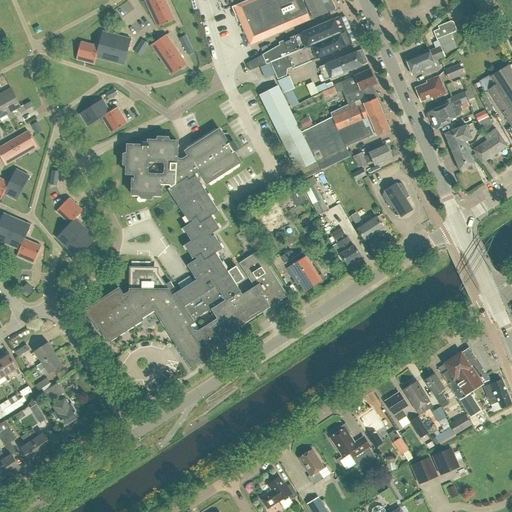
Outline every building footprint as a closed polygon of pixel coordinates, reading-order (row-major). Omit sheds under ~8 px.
[(149,11),(167,3),(165,0),(148,0),(150,3),(146,5),(149,11)] [(248,0),(232,7),(235,16),(236,16),(236,15),(237,15),(250,46),(336,9),(336,10),(336,9),(332,0),(248,0)] [(167,3),(149,11),(152,18),(156,16),(161,26),(157,28),(175,20),(167,3)] [(488,26),(483,17),(469,25),(474,34),(488,26)] [(262,55),(266,63),(286,55),(305,47),(344,32),(339,20),(335,21),(334,19),(278,43),(279,45),(262,55)] [(456,48),(446,26),(434,31),(443,54),(456,48)] [(98,46),(96,53),(111,57),(117,35),(102,32),(98,46)] [(286,55),(266,63),(266,65),(270,63),(277,79),(286,75),(287,69),(291,68),(292,69),(346,47),(345,45),(349,43),(344,32),(305,47),(286,55)] [(161,61),(177,50),(166,34),(150,45),(151,46),(154,43),(160,53),(157,55),(161,61)] [(117,35),(111,57),(125,61),(123,65),(124,65),(131,39),(117,35)] [(93,65),(96,53),(98,46),(79,41),(75,60),(76,56),(87,59),(86,63),(93,65)] [(444,57),(437,41),(433,43),(435,48),(428,51),(428,49),(413,56),(413,57),(407,59),(413,74),(422,71),(435,66),(433,62),(444,57)] [(362,49),(325,65),(330,79),(368,63),(362,49)] [(177,50),(161,61),(165,66),(168,64),(174,73),(171,76),(187,65),(177,50)] [(464,74),(459,64),(445,70),(449,80),(464,74)] [(511,78),(505,68),(490,77),(489,75),(479,81),(484,92),(488,90),(511,127),(507,130),(511,138),(511,78)] [(375,84),(370,70),(354,77),(339,83),(339,84),(334,86),(336,90),(341,88),(344,97),(375,84)] [(294,89),(289,76),(278,80),(283,93),(294,89)] [(446,94),(438,76),(427,81),(428,83),(415,88),(421,102),(432,97),(432,99),(446,94)] [(301,133),(278,86),(259,95),(301,181),(349,157),(345,147),(375,134),(376,136),(389,130),(376,99),(369,102),(367,97),(353,102),(330,114),(331,117),(301,133)] [(325,94),(323,87),(315,91),(312,86),(305,89),(310,100),(325,94)] [(11,88),(0,93),(0,95),(13,118),(15,117),(12,111),(18,108),(20,113),(26,110),(23,105),(21,106),(11,88)] [(333,90),(321,97),(325,103),(337,97),(333,90)] [(468,102),(463,92),(449,98),(450,99),(440,103),(442,106),(428,112),(435,129),(450,122),(449,120),(459,116),(462,110),(460,105),(468,102)] [(13,118),(0,95),(0,118),(7,114),(10,120),(13,118)] [(87,126),(101,118),(100,117),(110,111),(102,99),(79,113),(79,114),(83,111),(91,123),(87,126)] [(31,102),(24,105),(27,110),(34,107),(31,102)] [(110,112),(110,111),(100,117),(101,118),(105,124),(108,122),(114,131),(111,133),(111,134),(127,124),(117,107),(110,112)] [(478,122),(488,117),(485,111),(475,115),(478,122)] [(490,116),(488,117),(478,122),(481,128),(493,123),(490,116)] [(452,152),(467,145),(465,141),(472,138),(466,125),(445,134),(452,152)] [(223,135),(219,129),(186,151),(187,154),(183,157),(177,156),(178,141),(148,140),(148,142),(143,142),(142,145),(127,145),(126,174),(135,175),(135,179),(132,179),(131,195),(161,196),(161,185),(169,185),(170,187),(167,189),(188,221),(191,220),(192,222),(182,228),(190,241),(184,245),(192,259),(195,257),(196,259),(186,265),(196,280),(177,292),(170,281),(165,285),(154,268),(130,268),(130,291),(123,296),(119,289),(85,310),(100,334),(102,332),(108,342),(142,320),(141,318),(154,310),(190,366),(212,352),(210,349),(220,343),(221,346),(239,335),(239,331),(237,327),(287,296),(258,251),(238,263),(247,277),(243,280),(234,266),(227,271),(215,253),(222,249),(213,235),(211,237),(209,235),(219,228),(211,216),(218,211),(194,174),(198,171),(206,184),(240,162),(234,152),(238,149),(227,132),(223,135)] [(507,146),(496,129),(485,136),(487,140),(473,149),(482,163),(507,146)] [(28,131),(12,140),(22,157),(28,153),(26,150),(35,144),(37,148),(38,147),(28,131)] [(22,157),(12,140),(0,147),(0,157),(5,166),(6,166),(4,162),(13,157),(16,160),(22,157)] [(391,158),(385,145),(369,153),(369,155),(364,157),(362,152),(353,156),(357,167),(366,164),(372,161),(375,166),(391,158)] [(467,145),(452,152),(459,169),(474,163),(467,145)] [(367,175),(363,168),(352,173),(356,181),(367,175)] [(9,183),(6,190),(19,196),(17,200),(18,201),(30,177),(17,169),(10,183),(9,183)] [(6,190),(9,183),(0,177),(0,199),(1,200),(6,190)] [(329,209),(313,177),(302,182),(317,215),(329,209)] [(307,201),(298,183),(288,188),(297,206),(307,201)] [(404,185),(402,183),(396,184),(385,191),(383,193),(383,196),(395,214),(396,215),(400,214),(401,216),(412,209),(405,199),(409,197),(404,185)] [(242,211),(247,208),(246,207),(257,200),(257,201),(262,198),(268,195),(269,194),(263,186),(263,185),(257,189),(237,202),(242,211)] [(76,219),(75,218),(83,211),(69,197),(55,211),(56,212),(59,209),(67,216),(64,219),(70,225),(76,219)] [(0,236),(7,240),(16,219),(3,213),(0,219),(0,236)] [(383,228),(376,217),(357,229),(365,240),(372,235),(375,238),(378,235),(377,232),(383,228)] [(16,219),(7,240),(21,246),(24,239),(30,225),(16,219)] [(70,225),(57,238),(57,239),(60,236),(71,245),(86,229),(76,219),(70,225)] [(86,229),(71,245),(81,255),(78,258),(78,259),(97,239),(86,229)] [(352,246),(347,237),(333,246),(338,255),(340,254),(347,265),(360,256),(353,246),(352,246)] [(24,239),(21,246),(17,256),(23,259),(25,256),(35,260),(34,264),(42,246),(24,239)] [(294,257),(290,251),(280,257),(278,254),(270,259),(279,273),(285,270),(287,274),(290,272),(298,284),(300,283),(305,291),(321,281),(311,264),(310,264),(302,252),(294,257)] [(27,283),(22,288),(26,291),(30,287),(27,283)] [(30,287),(26,291),(29,295),(34,290),(30,287)] [(41,363),(55,354),(48,343),(34,352),(41,363)] [(30,349),(26,344),(15,352),(18,357),(30,349)] [(487,376),(469,347),(445,363),(449,370),(442,375),(458,399),(485,382),(483,379),(487,376)] [(55,354),(41,363),(42,363),(37,366),(40,371),(45,368),(49,374),(62,365),(55,354)] [(9,355),(0,360),(0,363),(7,375),(8,374),(15,370),(18,375),(21,374),(9,355)] [(0,363),(0,379),(5,376),(8,381),(11,379),(8,374),(7,375),(0,363)] [(444,388),(435,374),(425,380),(442,407),(448,403),(440,391),(444,388)] [(50,382),(47,378),(35,385),(38,390),(50,382)] [(488,399),(506,392),(501,379),(482,387),(488,399)] [(430,401),(417,381),(403,390),(419,415),(424,413),(420,407),(430,401)] [(63,392),(57,383),(43,392),(49,401),(63,392)] [(31,391),(28,386),(20,392),(23,396),(31,391)] [(511,404),(506,392),(488,399),(490,405),(493,412),(501,409),(511,404)] [(407,405),(399,393),(385,401),(398,421),(406,416),(401,409),(407,405)] [(481,410),(470,394),(459,400),(470,417),(481,410)] [(20,399),(12,405),(15,410),(23,404),(20,399)] [(79,418),(71,405),(69,406),(65,399),(53,406),(58,414),(58,415),(65,426),(79,418)] [(46,420),(37,404),(30,408),(39,423),(46,420)] [(12,405),(3,410),(6,415),(15,410),(12,405)] [(446,417),(440,407),(432,411),(439,422),(446,417)] [(384,426),(373,409),(360,418),(370,434),(368,436),(375,447),(382,442),(375,431),(384,426)] [(472,426),(466,414),(449,424),(451,427),(434,436),(439,444),(472,426)] [(429,433),(418,416),(410,421),(420,438),(429,433)] [(478,416),(470,421),(475,429),(483,423),(478,416)] [(0,426),(0,427),(10,443),(16,439),(8,428),(10,427),(6,420),(0,424),(0,426),(0,427),(0,426)] [(346,424),(335,430),(337,433),(330,438),(342,457),(337,460),(345,473),(358,464),(354,458),(371,448),(363,437),(354,443),(348,433),(351,432),(346,424)] [(0,437),(5,446),(10,443),(0,427),(0,437)] [(32,441),(41,454),(52,447),(43,433),(38,437),(33,429),(27,433),(32,441)] [(30,462),(41,454),(32,441),(27,433),(22,437),(26,444),(21,448),(30,462)] [(409,450),(401,438),(393,443),(401,455),(409,450)] [(452,447),(433,455),(440,474),(459,467),(452,447)] [(311,449),(309,448),(305,451),(306,453),(299,458),(310,475),(308,476),(314,484),(330,474),(325,467),(324,467),(312,449),(311,449)] [(0,452),(0,462),(9,475),(20,468),(11,454),(5,458),(1,451),(0,452)] [(438,476),(430,456),(410,464),(418,484),(438,476)] [(0,462),(0,481),(9,475),(0,462)] [(284,483),(279,477),(267,484),(271,490),(260,498),(267,509),(279,501),(279,502),(287,496),(290,500),(298,495),(290,483),(287,486),(285,482),(284,483)] [(388,488),(379,493),(382,498),(391,493),(388,488)] [(311,511),(327,511),(319,497),(307,504),(311,511)]
